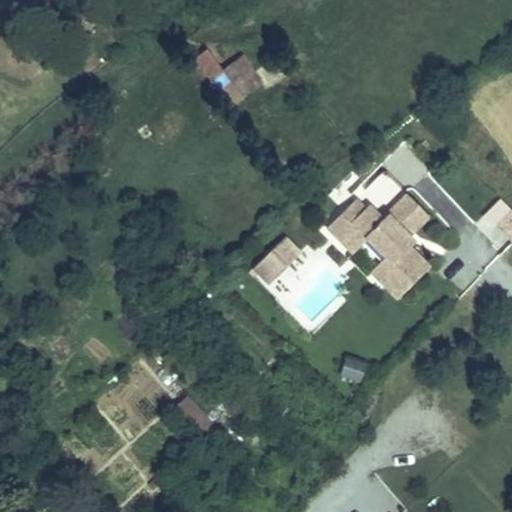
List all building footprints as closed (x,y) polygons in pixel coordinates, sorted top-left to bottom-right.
[(263,83),(255,71),(251,74),(238,57),(222,69),(207,49),(195,58),(231,107),(263,83)] [(255,71),(243,54),(238,57),(251,74),(255,71)] [(401,295),(429,268),(409,248),(403,241),(408,236),(428,216),(407,195),(382,220),(367,206),(364,209),(355,199),(327,227),(344,244),(358,230),(368,239),(385,257),(371,271),(385,286),(389,283),(401,295)] [(503,233),(511,223),(511,212),(497,228),(503,233)] [(511,242),(511,223),(503,233),(511,242)] [(353,253),(368,239),(358,230),(344,244),(353,253)] [(414,243),(408,236),(403,241),(409,248),(414,243)] [(300,254),(284,237),(270,251),(286,267),(300,254)] [(270,283),(286,267),(270,251),(254,267),(270,283)] [(401,295),(389,283),(385,286),(398,298),(401,295)] [(359,382),(365,364),(345,358),(340,376),(359,382)] [(214,425),(187,395),(175,407),(202,436),(214,425)]
